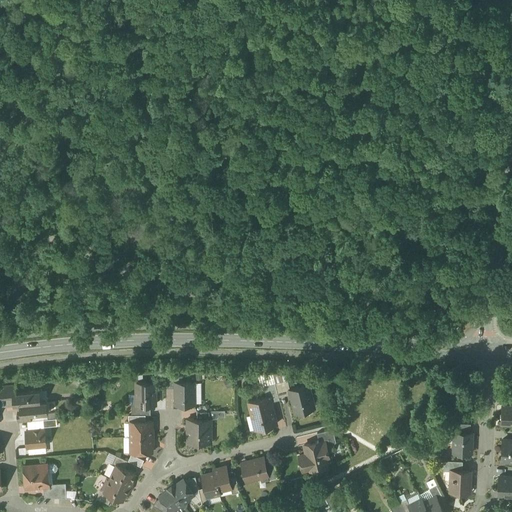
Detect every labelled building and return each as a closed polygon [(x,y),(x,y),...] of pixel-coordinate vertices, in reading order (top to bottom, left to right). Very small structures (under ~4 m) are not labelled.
[(176,374),(165,374),(165,388),(175,388),(175,382),(176,382),(176,374)] [(287,379),(275,382),(279,397),(290,395),(289,390),(290,390),(287,379)] [(176,382),(175,382),(175,388),(175,404),(195,404),(194,382),(176,382)] [(275,382),(264,385),(267,398),(270,397),(271,402),(280,400),(279,397),(275,382)] [(155,383),(136,383),(137,405),(131,405),(132,415),(143,415),(151,415),(150,405),(156,405),(155,383)] [(16,385),(3,386),(4,398),(13,397),(12,393),(17,393),(16,385)] [(290,390),(289,390),(290,395),(295,413),(314,408),(309,385),(290,390)] [(17,393),(12,393),(13,397),(13,405),(47,402),(47,401),(41,402),(40,391),(17,393)] [(267,398),(249,402),(255,429),(277,424),(271,402),(270,397),(267,398)] [(47,402),(13,405),(19,405),(20,413),(20,416),(31,415),(48,413),(47,402)] [(511,406),(503,406),(502,424),(511,424),(511,406)] [(210,411),(196,411),(196,419),(210,419),(210,411)] [(31,415),(20,416),(20,413),(17,413),(18,422),(31,421),(31,415)] [(56,419),(43,420),(44,427),(57,426),(56,419)] [(196,419),(187,419),(187,442),(211,442),(210,419),(196,419)] [(143,421),(131,421),(131,422),(133,422),(133,428),(131,428),(131,436),(152,436),(152,421),(143,421)] [(468,424),(455,423),(449,426),(449,433),(456,433),(456,432),(467,433),(468,424)] [(44,429),(26,431),(27,447),(46,446),(44,429)] [(333,429),(318,433),(320,441),(325,440),(326,444),(336,441),(333,429)] [(467,433),(456,432),(456,433),(454,433),(453,452),(471,453),(472,433),(467,433)] [(152,436),(131,436),(131,437),(131,452),(152,452),(152,436)] [(511,439),(503,440),(502,461),(511,461),(511,439)] [(320,441),(304,445),(306,454),(299,456),(303,471),(310,469),(310,470),(327,466),(326,458),(329,457),(326,444),(325,440),(320,441)] [(144,460),(131,454),(128,461),(141,467),(144,460)] [(128,461),(116,456),(113,464),(116,465),(125,469),(128,461)] [(264,457),(243,462),(248,481),(267,476),(268,476),(265,465),(264,457)] [(462,461),(449,461),(448,471),(451,471),(450,491),(470,492),(470,471),(461,471),(462,461)] [(274,463),(265,465),(268,476),(267,476),(269,480),(277,478),(274,463)] [(47,464),(24,466),(26,488),(43,486),(44,490),(49,490),(49,487),(47,464)] [(125,469),(116,465),(110,479),(129,488),(136,474),(125,469)] [(226,467),(214,470),(220,494),(219,491),(231,488),(229,479),(226,467)] [(214,473),(202,475),(205,488),(207,497),(208,497),(220,494),(214,470),(214,473)] [(511,476),(499,476),(499,493),(504,493),(504,495),(511,495),(511,476)] [(195,477),(189,479),(185,482),(194,493),(199,490),(198,489),(195,477)] [(236,477),(229,479),(231,488),(232,494),(240,492),(236,477)] [(129,488),(110,479),(103,493),(123,502),(129,488)] [(185,482),(183,479),(174,486),(173,484),(170,486),(184,504),(190,499),(190,496),(194,493),(185,482)] [(437,484),(429,488),(433,497),(436,496),(439,501),(444,499),(437,484)] [(66,486),(49,487),(49,490),(44,490),(44,497),(58,498),(63,498),(66,499),(66,486)] [(184,504),(170,486),(167,488),(168,490),(160,496),(161,497),(170,510),(174,508),(177,508),(184,504)] [(205,488),(198,489),(199,490),(202,503),(202,504),(209,502),(208,497),(207,497),(205,488)] [(108,504),(111,497),(103,493),(100,492),(97,499),(108,504)] [(433,497),(423,502),(428,511),(444,511),(439,501),(436,496),(433,497)] [(161,497),(158,500),(153,506),(162,511),(167,511),(170,510),(161,497)] [(410,505),(406,498),(401,501),(405,511),(412,511),(409,505),(410,505)] [(400,499),(389,505),(392,511),(405,511),(401,501),(400,499)] [(428,511),(423,502),(422,499),(410,505),(409,505),(412,511),(428,511)]
